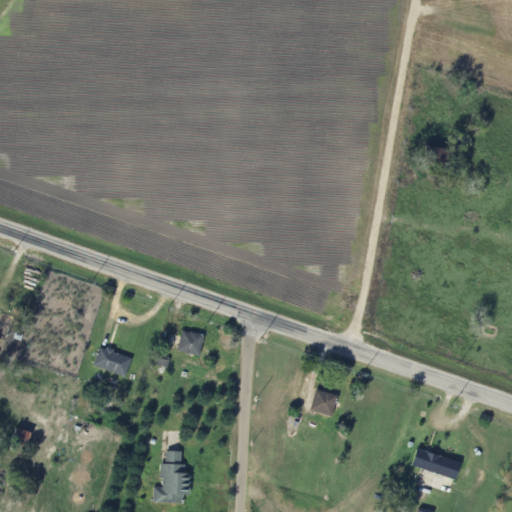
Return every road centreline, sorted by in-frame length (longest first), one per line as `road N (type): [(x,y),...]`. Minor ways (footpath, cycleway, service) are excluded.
road 1 (tertiary): [(511,406),(0,231)]
road 2 (track): [(350,352),(416,0)]
road 3 (residential): [(242,511),(252,315)]
